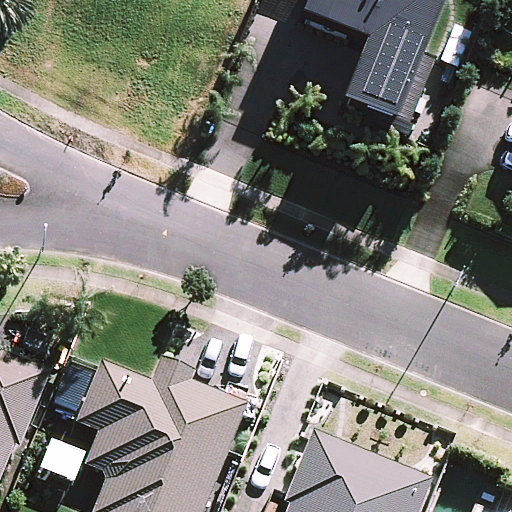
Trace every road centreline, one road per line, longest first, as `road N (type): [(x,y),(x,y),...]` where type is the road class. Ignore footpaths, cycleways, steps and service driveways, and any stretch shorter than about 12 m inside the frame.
road 1 (residential): [(120,208),(511,369)]
road 2 (residential): [(0,135),(120,208)]
road 3 (residential): [(120,208),(0,225)]
